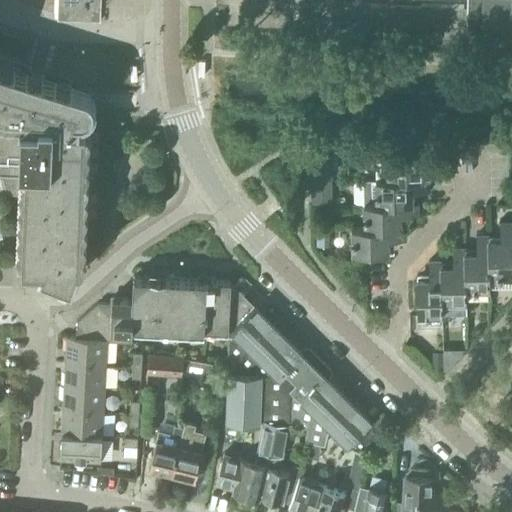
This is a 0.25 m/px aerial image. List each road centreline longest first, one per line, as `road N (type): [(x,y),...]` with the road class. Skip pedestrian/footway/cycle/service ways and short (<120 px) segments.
road 1 (residential): [(140,511),(30,487),(31,310)]
road 2 (tertiary): [(379,362),(245,227),(215,184)]
road 3 (residential): [(379,362),(400,331),(399,264),(466,194),(467,163)]
road 4 (residential): [(31,310),(69,300),(215,184)]
road 5 (tertiary): [(215,184),(172,86),(169,0)]
road 6 (tertiary): [(511,484),(379,362)]
